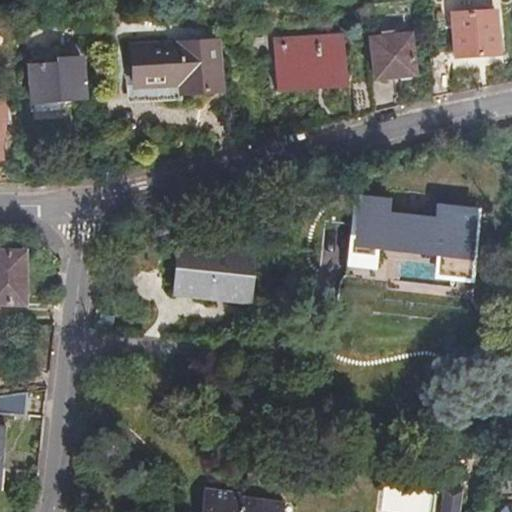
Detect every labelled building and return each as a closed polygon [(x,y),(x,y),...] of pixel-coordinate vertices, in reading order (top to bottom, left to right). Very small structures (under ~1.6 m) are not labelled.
[(445,14),(448,56),(489,54),(487,12),(445,14)] [(403,34),(363,37),(366,77),(405,75),(403,34)] [(317,63),(318,84),(337,83),(334,38),(290,40),(291,47),(263,48),(264,66),(317,63)] [(420,42),(423,98),(439,95),(437,41),(420,42)] [(211,46),(125,50),(127,90),(169,88),(170,99),(214,96),(211,46)] [(21,66),(23,109),(56,108),(56,99),(74,99),(72,58),(43,59),(43,65),(21,66)] [(266,87),(318,84),(317,63),(264,66),(266,87)] [(385,81),(362,83),(364,114),(387,108),(385,81)] [(364,114),(362,83),(344,84),(344,119),(364,114)] [(90,173),(88,147),(71,148),(73,174),(90,173)] [(374,221),(361,246),(401,249),(401,256),(459,261),(464,220),(429,217),(427,226),(409,224),(411,208),(429,209),(431,191),(378,186),(375,217),(379,218),(378,221),(374,221)] [(242,304),(248,253),(171,245),(166,296),(242,304)] [(0,250),(0,303),(15,304),(15,251),(0,250)] [(511,384),(496,383),(491,427),(511,428),(511,384)] [(0,416),(20,414),(17,391),(0,393),(0,416)] [(273,511),(276,501),(225,493),(226,490),(199,486),(195,511),(273,511)] [(446,511),(450,491),(430,488),(426,511),(446,511)]
